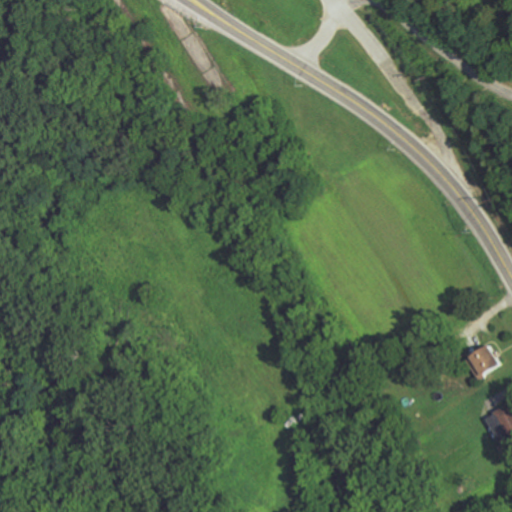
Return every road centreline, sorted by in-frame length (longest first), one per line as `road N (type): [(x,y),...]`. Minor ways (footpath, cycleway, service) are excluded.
road 1 (primary): [(511,277),(425,158),(344,94),(290,64)]
road 2 (trunk): [(175,0),(290,64)]
